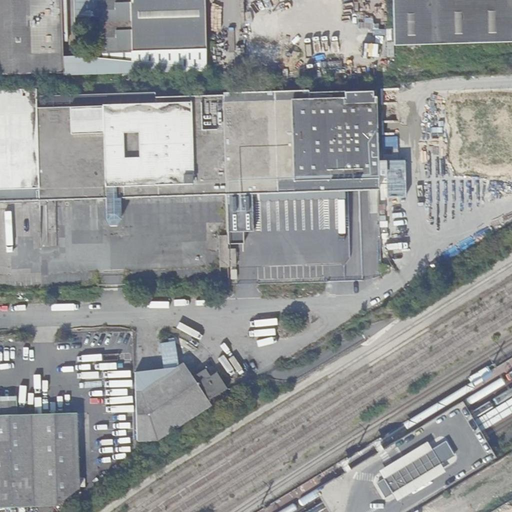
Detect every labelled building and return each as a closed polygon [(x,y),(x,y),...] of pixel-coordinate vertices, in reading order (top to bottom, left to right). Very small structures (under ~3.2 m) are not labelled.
[(61,36),(64,36),(65,36),(64,13),(60,13),(59,0),(0,0),(0,75),(61,73),(61,42),(61,36)] [(128,0),(129,7),(114,8),(113,0),(97,0),(99,51),(159,49),(159,54),(197,56),(197,48),(207,48),(205,0),(128,0)] [(511,0),(391,0),(393,48),(511,44),(511,0)] [(137,63),(137,60),(75,54),(75,58),(137,63)] [(0,202),(225,196),(223,102),(222,92),(33,97),(33,87),(0,88),(0,202)] [(375,88),(222,92),(223,102),(225,196),(227,233),(243,233),(242,195),(379,191),(375,98),(375,90),(375,88)] [(220,266),(228,266),(227,250),(227,237),(219,237),(220,266)] [(227,250),(228,266),(235,266),(235,249),(227,250)] [(511,369),(511,359),(401,427),(406,434),(511,369)] [(135,373),(137,440),(159,440),(211,407),(208,403),(227,391),(217,374),(211,378),(206,370),(194,380),(190,375),(185,378),(177,372),(135,373)] [(511,414),(511,398),(478,419),(485,431),(511,414)] [(16,415),(15,401),(0,401),(0,509),(56,507),(79,489),(76,413),(16,415)] [(376,483),(384,497),(390,494),(391,493),(398,489),(402,487),(429,470),(439,465),(453,456),(447,447),(445,442),(431,450),(430,451),(421,456),(415,460),(399,469),(393,473),(389,475),(382,479),(376,483)] [(377,470),(382,479),(389,475),(393,473),(399,469),(415,460),(421,456),(430,451),(431,450),(426,442),(377,470)] [(398,489),(391,493),(396,502),(444,473),(439,465),(429,470),(398,489)]
